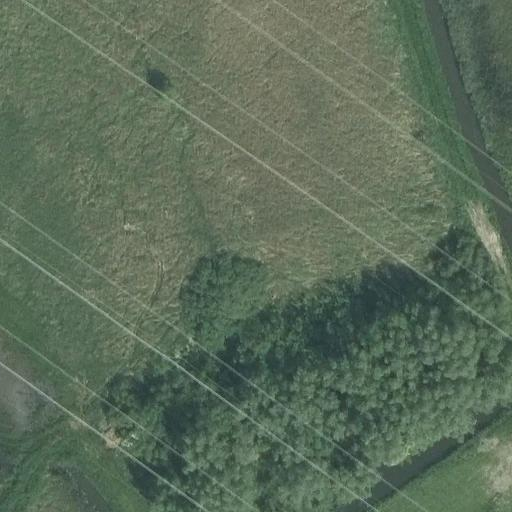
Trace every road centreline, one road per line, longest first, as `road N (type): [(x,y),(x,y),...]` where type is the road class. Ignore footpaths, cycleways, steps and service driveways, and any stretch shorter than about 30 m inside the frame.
road 1 (track): [(511,298),(402,0)]
road 2 (track): [(134,511),(81,445),(39,458),(11,511)]
